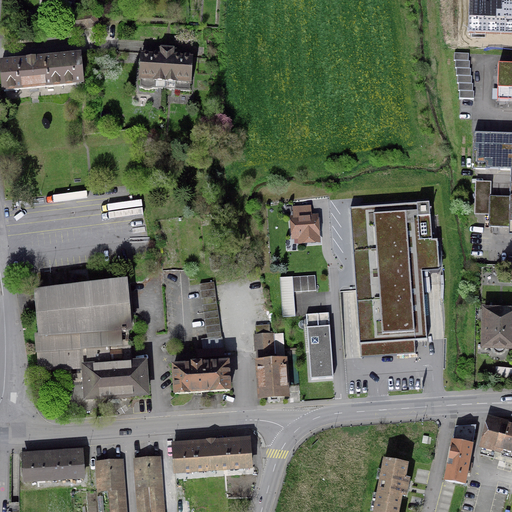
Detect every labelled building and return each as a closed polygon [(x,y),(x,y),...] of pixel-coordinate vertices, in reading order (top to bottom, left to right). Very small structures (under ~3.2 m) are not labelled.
[(97,27),(95,15),(66,19),(67,31),(97,27)] [(174,54),(175,51),(159,50),(158,52),(158,55),(141,54),(139,82),(140,82),(139,89),(146,91),(154,90),(189,92),(192,58),(174,56),(174,54)] [(458,92),(459,92),(459,99),(473,100),(473,92),(472,92),(472,85),(471,85),(471,77),(470,77),(470,70),(469,70),(469,62),(468,62),(468,55),(454,54),(453,62),(455,62),(454,69),(456,69),(456,77),(457,77),(457,84),(458,84),(458,92)] [(1,64),(3,92),(80,84),(78,57),(70,58),(32,61),(1,64)] [(497,101),(511,101),(511,66),(498,66),(497,101)] [(488,212),(488,228),(511,228),(511,136),(476,135),(475,171),(511,172),(510,187),(510,198),(490,197),(491,185),(476,185),(476,200),(481,200),(481,211),(488,212)] [(351,209),(360,346),(370,345),(427,341),(422,273),(440,272),(438,243),(432,244),(429,203),(351,209)] [(300,243),(317,242),(315,218),(291,220),(293,238),(300,238),(300,243)] [(211,271),(218,270),(216,258),(209,259),(211,271)] [(317,292),(316,276),(280,278),(281,294),(317,292)] [(201,343),(203,351),(222,350),(213,283),(199,285),(207,342),(201,343)] [(125,285),(35,295),(39,337),(35,337),(36,353),(37,353),(38,372),(70,369),(70,366),(80,365),(81,369),(83,369),(85,400),(110,398),(110,400),(129,398),(128,397),(146,396),(144,364),(130,365),(128,342),(120,343),(119,332),(121,332),(121,334),(125,333),(125,331),(129,331),(125,285)] [(504,352),(505,349),(511,349),(511,311),(483,311),(482,349),(492,349),(493,351),(494,353),(496,355),(498,355),(501,355),(503,354),(504,352)] [(310,381),(333,379),(328,315),(305,316),(310,381)] [(269,326),(255,327),(255,334),(269,333),(269,326)] [(263,351),(263,348),(269,347),(268,336),(255,336),(256,352),(263,351)] [(223,356),(222,350),(203,351),(199,351),(199,358),(223,356)] [(283,360),(276,361),(275,357),(270,358),(267,358),(267,362),(257,362),(259,399),(287,397),(284,362),(284,361),(283,360)] [(200,365),(191,366),(192,367),(172,368),(174,395),(229,392),(227,364),(200,366),(200,365)] [(511,380),(511,370),(495,368),(494,378),(511,380)] [(511,427),(489,421),(479,455),(493,459),(496,449),(502,450),(500,457),(511,460),(511,427)] [(474,427),(455,428),(447,473),(446,482),(464,485),(475,429),(474,427)] [(173,445),(175,474),(249,469),(247,440),(243,440),(211,442),(178,445),(173,445)] [(72,452),(51,453),(33,454),(23,455),(24,483),(53,481),(82,479),(80,451),(72,452)] [(135,462),(138,511),(161,511),(157,460),(135,462)] [(123,511),(120,463),(97,464),(99,491),(110,490),(111,511),(123,511)] [(396,511),(400,496),(404,497),(405,492),(406,492),(407,489),(407,486),(406,486),(407,481),(403,480),(405,467),(384,463),(374,511),(396,511)]
